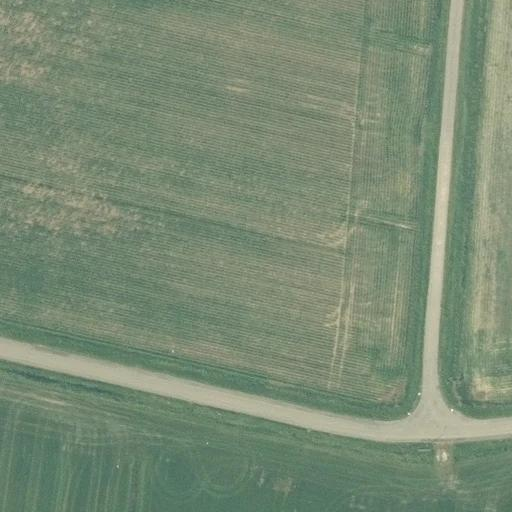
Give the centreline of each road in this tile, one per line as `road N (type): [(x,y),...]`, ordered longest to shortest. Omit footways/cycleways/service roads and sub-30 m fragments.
road 1 (unclassified): [(443,440),(341,431),(0,354)]
road 2 (unclassified): [(443,440),(471,0)]
